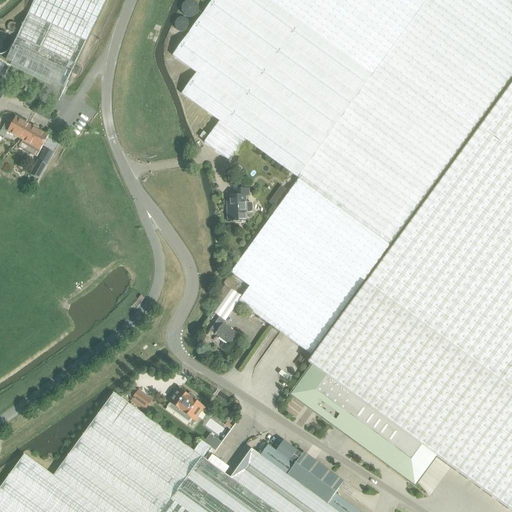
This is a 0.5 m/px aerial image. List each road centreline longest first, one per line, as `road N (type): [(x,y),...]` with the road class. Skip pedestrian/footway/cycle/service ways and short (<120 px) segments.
road 1 (unclassified): [(421,511),(183,359),(171,337),(193,288),(190,273),(132,187)]
road 2 (unclassified): [(132,187),(155,253),(152,293),(137,315),(0,419)]
road 3 (unclassified): [(132,0),(106,91),(111,138),(132,187)]
